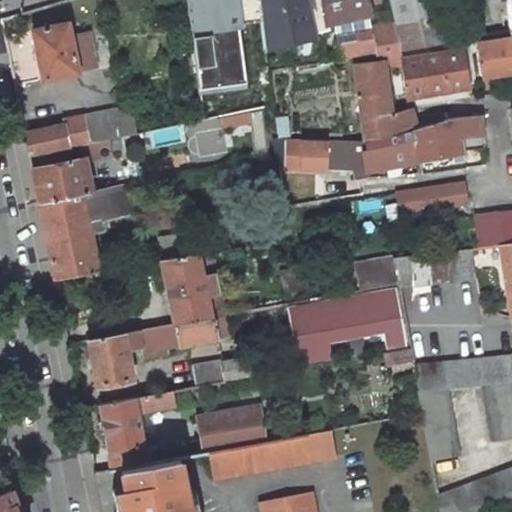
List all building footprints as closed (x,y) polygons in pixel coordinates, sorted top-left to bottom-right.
[(187,0),(191,30),(263,22),(259,0),(187,0)] [(259,0),(263,22),(265,38),(314,28),(315,34),(321,33),(328,31),(327,25),(321,0),(259,0)] [(370,16),(366,0),(321,0),(327,25),(370,16)] [(388,0),(394,26),(396,25),(402,53),(451,45),(443,0),(388,0)] [(78,73),(69,24),(36,30),(45,79),(78,73)] [(394,26),(374,29),(374,34),(358,37),(360,51),(355,52),(356,61),(402,53),(396,25),(394,26)] [(485,82),(511,76),(511,41),(478,47),(485,82)] [(461,54),(401,65),(406,102),(468,92),(461,54)] [(363,143),(412,136),(411,134),(415,133),(411,115),(389,118),(381,65),(353,70),(363,143)] [(216,119),(209,67),(196,69),(203,121),(216,119)] [(268,159),(262,106),(248,109),(254,161),(268,159)] [(430,129),(443,126),(440,115),(428,119),(430,129)] [(90,133),(88,117),(65,121),(66,126),(25,134),(30,157),(104,142),(102,130),(90,133)] [(430,129),(415,133),(411,134),(412,136),(416,165),(421,164),(454,158),(453,142),(482,138),(480,118),(457,122),(443,126),(430,129)] [(416,165),(412,136),(363,143),(331,142),(330,169),(355,170),(357,180),(369,178),(368,172),(416,165)] [(321,171),(321,138),(281,137),(281,171),(321,171)] [(39,201),(80,194),(91,192),(85,159),(32,169),(39,201)] [(433,192),(397,198),(401,215),(465,205),(464,186),(433,192)] [(86,221),(125,215),(119,187),(91,192),(80,194),(86,221)] [(39,201),(55,279),(97,272),(86,221),(80,194),(39,201)] [(511,246),(511,215),(475,220),(479,250),(500,248),(511,246)] [(190,243),(163,247),(165,260),(193,256),(190,243)] [(511,246),(500,248),(510,321),(511,320),(511,246)] [(463,252),(390,262),(396,293),(456,284),(455,281),(466,279),(463,252)] [(162,261),(174,325),(224,316),(211,253),(193,256),(165,260),(162,261)] [(116,261),(101,262),(103,271),(106,270),(117,269),(116,261)] [(108,281),(131,277),(129,267),(117,269),(106,270),(108,281)] [(391,294),(286,312),(296,367),(328,362),(325,345),(382,335),(385,351),(401,349),(391,294)] [(179,350),(228,341),(224,316),(174,325),(179,350)] [(160,352),(179,350),(174,325),(122,334),(126,352),(142,350),(143,361),(161,357),(160,352)] [(98,385),(132,378),(126,352),(122,334),(88,340),(98,385)] [(193,389),(257,378),(253,358),(219,364),(219,362),(189,367),(193,389)] [(511,360),(511,358),(410,371),(415,397),(443,393),(481,388),(511,383),(511,360)] [(511,440),(511,383),(481,388),(492,445),(511,440)] [(137,419),(177,411),(174,393),(100,406),(112,467),(118,466),(146,461),(137,419)] [(415,397),(429,465),(456,460),(443,393),(415,397)] [(207,451),(302,434),(296,400),(190,418),(196,453),(207,451)] [(302,434),(207,451),(211,477),(333,456),(329,430),(302,434)] [(10,452),(0,455),(0,472),(3,489),(9,487),(16,484),(10,452)] [(112,499),(114,511),(196,511),(194,497),(186,498),(177,456),(146,461),(118,466),(124,496),(112,499)] [(438,511),(479,511),(511,499),(511,470),(436,502),(438,511)] [(3,489),(0,490),(0,511),(17,511),(9,487),(3,489)] [(260,496),(261,511),(317,511),(314,488),(260,496)]
